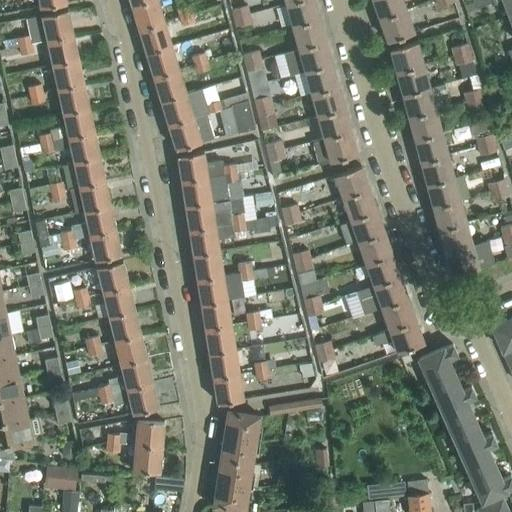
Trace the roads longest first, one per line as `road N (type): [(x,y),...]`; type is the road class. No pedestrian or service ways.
road 1 (residential): [(190,511),(201,475),(197,408),(107,0)]
road 2 (residential): [(472,326),(447,321),(425,294),(395,223),(337,0)]
